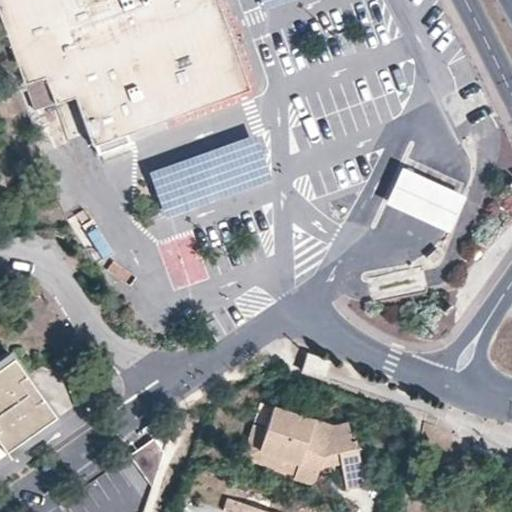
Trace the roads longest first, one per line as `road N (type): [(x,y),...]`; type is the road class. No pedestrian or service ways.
road 1 (residential): [(444,389),(344,342),(278,330),(164,394)]
road 2 (residential): [(164,394),(102,337),(54,272),(32,257),(0,255)]
road 3 (residential): [(0,510),(164,394)]
